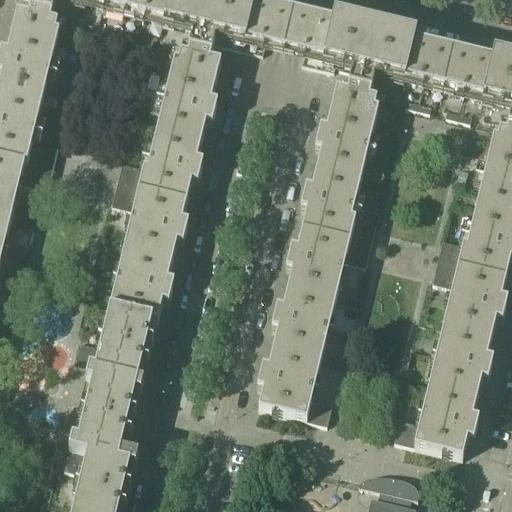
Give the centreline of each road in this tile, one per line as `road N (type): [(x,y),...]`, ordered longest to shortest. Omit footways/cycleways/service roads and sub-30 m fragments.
road 1 (residential): [(276,82),(253,94),(235,123),(146,511)]
road 2 (residential): [(206,511),(292,141),(292,108),(276,82)]
road 3 (residential): [(511,43),(341,0)]
